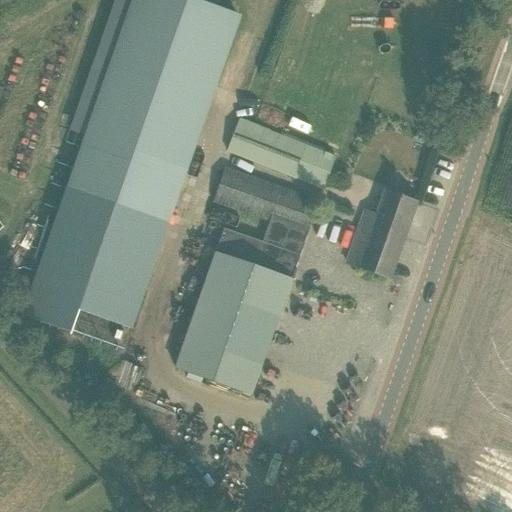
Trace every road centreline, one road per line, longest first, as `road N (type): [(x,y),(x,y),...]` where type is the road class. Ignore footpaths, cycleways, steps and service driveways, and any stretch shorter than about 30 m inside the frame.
road 1 (tertiary): [(355,511),(511,64)]
road 2 (track): [(157,511),(0,340)]
